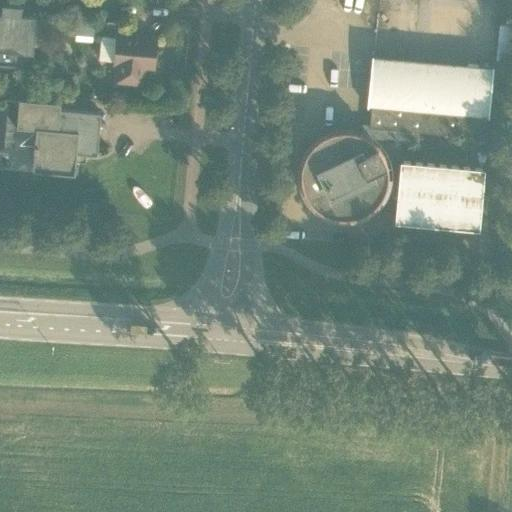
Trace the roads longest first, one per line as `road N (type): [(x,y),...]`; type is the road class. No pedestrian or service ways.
road 1 (tertiary): [(222,348),(511,368)]
road 2 (tertiary): [(511,366),(391,338),(252,321)]
road 3 (tertiary): [(0,331),(222,348)]
road 4 (tertiary): [(196,318),(0,306)]
road 5 (tertiary): [(239,179),(257,0)]
road 6 (tertiary): [(239,179),(196,318)]
road 7 (tertiary): [(252,321),(239,179)]
